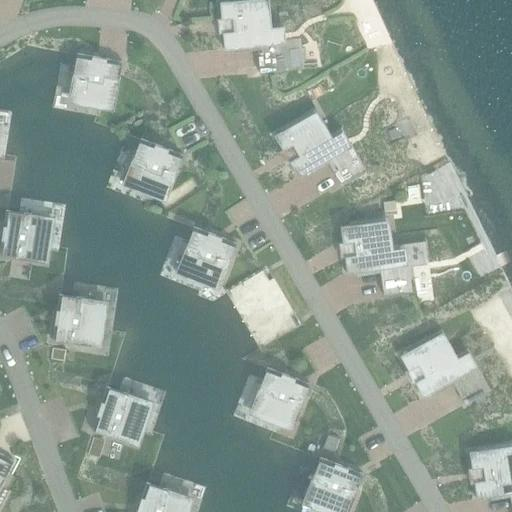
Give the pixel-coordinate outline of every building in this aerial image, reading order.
[(286,44),(284,23),(268,25),(265,0),(245,0),(220,3),(224,50),(257,47),(286,44)] [(114,108),(118,84),(119,84),(120,77),(122,62),(77,54),(75,66),(73,74),(72,79),(75,80),(72,100),(114,108)] [(327,161),(352,147),(341,128),(327,136),(313,113),(274,136),(298,178),(327,161)] [(167,198),(175,176),(176,176),(179,169),(178,169),(184,155),(140,139),(136,150),(133,158),(132,158),(130,163),(134,165),(127,183),(167,198)] [(6,210),(0,247),(0,255),(13,258),(13,259),(21,260),(21,259),(45,263),(50,228),(51,220),(31,217),(32,213),(26,212),(26,213),(18,212),(7,210),(6,210)] [(389,247),(385,220),(340,227),(347,275),(379,270),(408,266),(405,244),(389,247)] [(229,265),(232,258),(231,258),(237,244),(194,227),(189,239),(186,246),(184,251),(187,253),(180,271),(220,287),(229,264),(229,265)] [(301,325),(267,268),(226,292),(260,349),(301,325)] [(59,293),(52,340),(66,342),(66,343),(74,344),(74,343),(97,346),(104,303),(85,300),(85,296),(79,295),(79,296),(71,295),(61,294),(59,293)] [(452,382),(477,367),(467,349),(453,357),(440,334),(400,356),(423,398),(452,382)] [(293,427),(310,384),(267,367),(262,379),(259,388),(262,389),(260,393),(253,411),(261,414),(293,427)] [(107,385),(91,430),(105,435),(112,438),(113,437),(135,445),(149,403),(131,397),(132,393),(126,391),(126,392),(118,389),(108,386),(107,385)] [(511,445),(469,452),(477,500),(509,495),(511,494),(511,445)] [(0,486),(3,480),(4,481),(7,474),(14,461),(0,453),(0,486)] [(333,511),(347,511),(363,474),(320,457),(316,468),(312,478),(315,479),(313,483),(306,501),(314,504),(333,511)] [(146,482),(136,511),(184,511),(187,507),(189,500),(170,494),(172,490),(165,488),(158,486),(148,483),(146,482)]
